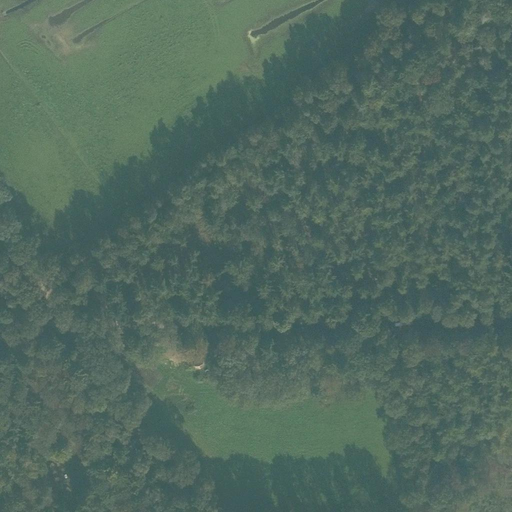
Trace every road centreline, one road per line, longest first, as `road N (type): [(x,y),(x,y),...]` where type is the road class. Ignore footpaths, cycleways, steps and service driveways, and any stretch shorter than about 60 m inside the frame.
road 1 (unclassified): [(0,328),(511,312)]
road 2 (track): [(441,0),(42,288)]
road 3 (track): [(189,511),(42,288)]
road 4 (track): [(393,316),(421,464),(511,467)]
road 5 (track): [(0,494),(131,422)]
road 6 (track): [(80,450),(0,328)]
